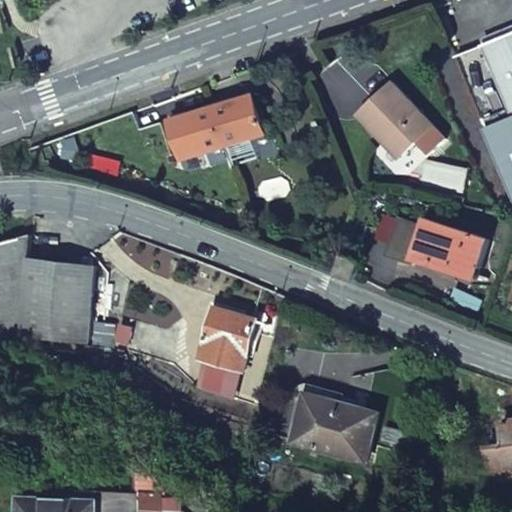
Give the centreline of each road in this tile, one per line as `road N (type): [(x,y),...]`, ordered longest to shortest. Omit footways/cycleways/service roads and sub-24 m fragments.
road 1 (residential): [(511,362),(123,212),(0,197)]
road 2 (tertiary): [(0,116),(328,0)]
